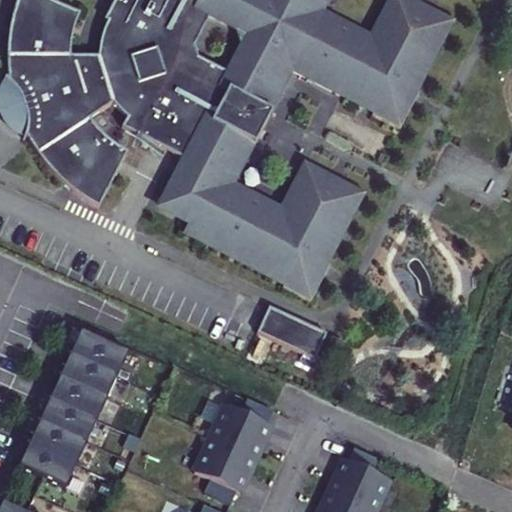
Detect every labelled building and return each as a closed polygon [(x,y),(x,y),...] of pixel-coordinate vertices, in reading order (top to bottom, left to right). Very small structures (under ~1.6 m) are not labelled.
[(116,0),(102,29),(105,31),(98,55),(97,66),(69,65),(72,37),(78,22),(25,0),(19,0),(12,20),(7,43),(5,67),(7,92),(14,99),(21,110),(25,130),(23,143),(31,156),(45,175),(61,192),(79,207),(98,217),(126,161),(107,148),(88,129),(111,113),(125,127),(120,136),(183,168),(162,208),(192,223),(183,240),(284,292),(282,296),(310,310),(329,273),(325,271),(360,202),(336,190),(332,198),(324,193),(328,185),(304,173),(281,219),(230,193),(251,152),(254,153),(271,119),(268,117),(289,76),(372,119),(370,123),(398,137),(417,101),(413,99),(449,29),(425,17),(421,25),(412,20),(416,12),(392,0),(369,46),(317,20),(327,0),(116,0)] [(162,208),(157,219),(186,234),(192,223),(162,208)] [(267,314),(255,341),(314,367),(325,341),(267,314)] [(82,337),(72,360),(121,381),(131,358),(82,337)] [(331,344),(321,367),(334,373),(344,350),(331,344)] [(72,360),(61,384),(109,404),(121,381),(72,360)] [(61,384),(53,406),(98,426),(109,404),(61,384)] [(53,406),(44,427),(91,448),(98,426),(53,406)] [(221,414),(205,447),(251,469),(267,435),(263,433),(269,419),(244,408),(238,421),(221,414)] [(44,427),(34,449),(82,469),(91,448),(44,427)] [(205,447),(190,481),(206,489),(200,502),(220,511),(226,511),(231,500),(235,502),(251,469),(205,447)] [(34,449),(24,474),(71,494),(82,469),(34,449)] [(339,469),(324,502),(344,511),(374,511),(385,490),(368,482),(375,468),(350,457),(343,471),(339,469)] [(344,511),(324,502),(319,511),(344,511)]
